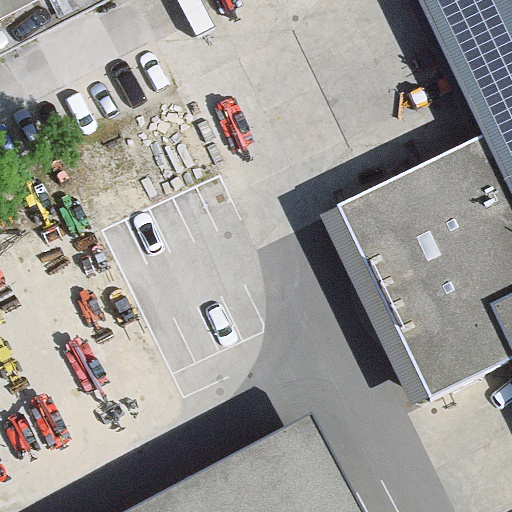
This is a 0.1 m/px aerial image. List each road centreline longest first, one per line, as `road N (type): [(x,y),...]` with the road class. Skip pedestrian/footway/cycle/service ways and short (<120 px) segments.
road 1 (unknown): [(332,372),(213,53)]
road 2 (unknown): [(62,511),(332,372)]
road 3 (unknown): [(332,372),(414,511)]
